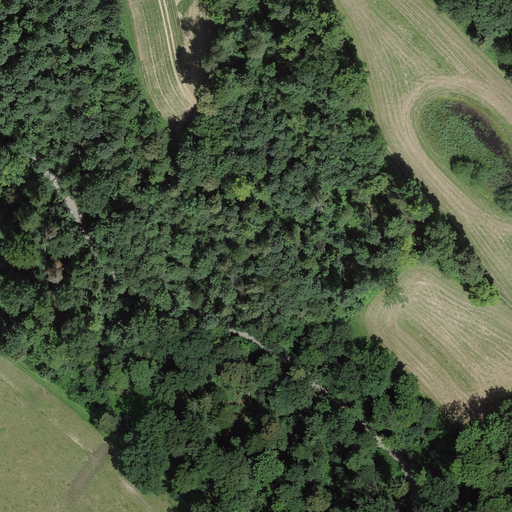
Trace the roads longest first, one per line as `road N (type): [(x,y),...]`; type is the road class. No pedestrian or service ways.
road 1 (track): [(412,511),(414,490),(393,450),(282,350),(108,267),(0,115)]
road 2 (track): [(511,307),(388,154),(332,24),(311,0)]
